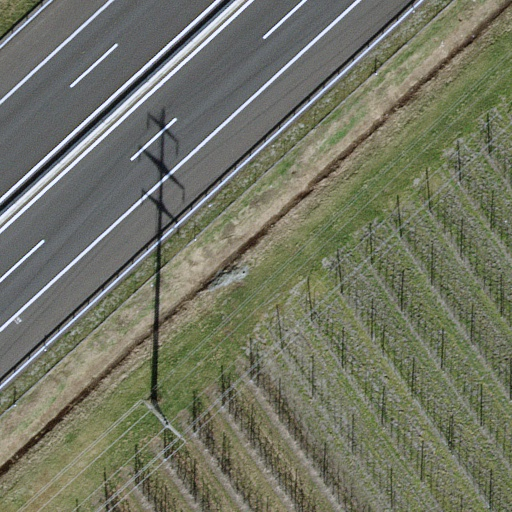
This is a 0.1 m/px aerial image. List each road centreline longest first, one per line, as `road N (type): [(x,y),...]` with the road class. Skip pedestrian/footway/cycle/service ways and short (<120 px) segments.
road 1 (motorway): [(0,281),(305,0)]
road 2 (motorway): [(164,0),(0,150)]
